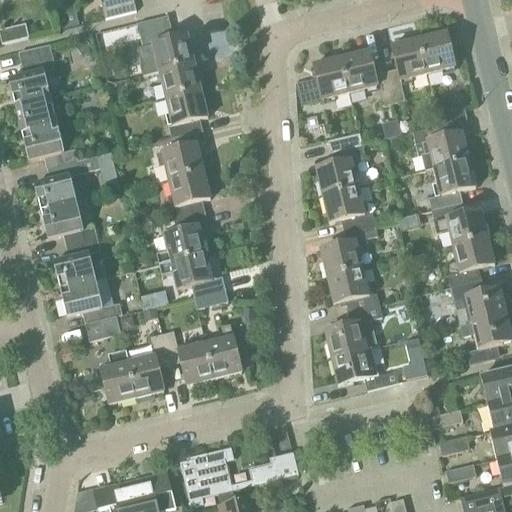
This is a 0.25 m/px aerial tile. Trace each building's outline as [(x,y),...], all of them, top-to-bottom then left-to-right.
[(105,22),(137,14),(133,0),(127,0),(101,6),(105,22)] [(75,16),(57,20),(60,32),(77,28),(75,16)] [(137,27),(140,39),(171,31),(169,19),(137,27)] [(0,33),(0,38),(2,47),(29,41),(26,28),(0,33)] [(143,50),(137,52),(144,79),(159,75),(195,66),(188,39),(174,42),(171,31),(140,39),(143,50)] [(419,42),(428,78),(455,72),(446,36),(419,42)] [(91,51),(85,42),(76,49),(83,58),(91,51)] [(397,73),(386,76),(393,107),(406,104),(401,85),(428,78),(419,42),(391,49),(397,73)] [(22,68),(53,60),(50,49),(19,57),(22,68)] [(382,110),(393,107),(386,76),(374,78),(368,55),(341,62),(350,98),(377,91),(382,110)] [(9,83),(15,110),(51,102),(44,75),(56,72),(53,60),(22,68),(25,79),(9,83)] [(323,104),(350,98),(341,62),(314,69),(317,82),(322,103),(323,104)] [(202,94),(195,66),(159,75),(165,103),(202,94)] [(317,82),(296,88),(301,108),(322,103),(317,82)] [(208,121),(202,94),(165,103),(172,130),(169,131),(171,142),(203,134),(200,123),(208,121)] [(15,110),(22,138),(57,129),(51,102),(15,110)] [(437,117),(440,129),(444,128),(467,123),(465,110),(437,117)] [(447,141),(444,128),(440,129),(412,136),(418,160),(422,159),(426,174),(434,173),(434,172),(469,164),(463,137),(447,141)] [(64,156),(57,129),(22,138),(29,165),(45,161),(47,172),(78,165),(75,153),(64,156)] [(174,154),(157,158),(160,170),(165,169),(169,184),(204,175),(197,148),(206,146),(203,134),(171,142),(174,154)] [(329,144),(332,156),(362,149),(359,136),(329,144)] [(316,173),(322,199),(358,191),(352,164),(365,161),(362,149),(332,156),(335,168),(316,173)] [(78,165),(47,172),(50,184),(35,188),(41,215),(76,206),(70,180),(101,173),(101,170),(111,168),(109,157),(78,165)] [(476,191),(469,164),(434,172),(434,173),(437,188),(432,189),(435,200),(429,202),(432,215),(463,208),(460,195),(476,191)] [(173,199),(168,201),(171,212),(174,224),(205,216),(202,204),(211,202),(204,175),(169,184),(173,199)] [(341,224),(344,236),(375,229),(372,216),(365,218),(358,191),(322,199),(329,227),(341,224)] [(83,233),(76,206),(41,215),(48,243),(63,239),(66,250),(97,243),(94,231),(83,233)] [(465,219),(463,208),(432,215),(437,237),(449,235),(453,250),(488,241),(482,215),(465,219)] [(156,258),(159,269),(205,257),(198,231),(208,229),(205,216),(174,224),(177,235),(164,239),(168,255),(156,258)] [(397,223),(400,235),(420,230),(417,218),(397,223)] [(378,240),(375,229),(344,236),(347,248),(320,254),(327,280),(362,272),(356,245),(378,240)] [(495,269),(488,241),(453,250),(456,266),(445,268),(451,292),(482,284),(479,273),(495,269)] [(100,255),(97,243),(66,250),(69,262),(53,265),(60,293),(95,285),(107,282),(103,268),(92,270),(89,258),(100,255)] [(191,290),(194,301),(225,293),(222,281),(211,283),(205,257),(159,269),(162,280),(173,277),(177,293),(191,290)] [(348,316),(380,309),(377,297),(369,299),(362,272),(327,280),(333,308),(345,305),(348,316)] [(472,328),(507,319),(500,292),(484,296),(482,284),(451,292),(456,315),(460,330),(472,328)] [(83,317),(85,328),(116,320),(123,319),(120,307),(102,311),(95,285),(60,293),(67,321),(83,317)] [(228,305),(225,293),(194,301),(197,313),(228,305)] [(351,329),(325,335),(331,362),(372,352),(378,351),(371,324),(382,321),(380,309),(348,316),(348,317),(351,329)] [(155,312),(143,315),(145,323),(157,320),(155,312)] [(511,346),(511,340),(507,319),(472,328),(460,330),(463,341),(474,338),(478,354),(467,357),(470,369),(495,363),(492,351),(511,346)] [(116,320),(85,328),(89,341),(90,345),(121,338),(120,334),(116,320)] [(221,343),(205,347),(214,383),(241,376),(230,329),(218,332),(221,343)] [(174,335),(162,338),(169,369),(181,366),(187,390),(214,383),(205,347),(178,354),(174,335)] [(125,356),(128,366),(137,402),(164,395),(158,372),(169,369),(162,338),(150,340),(152,349),(125,356)] [(419,341),(406,345),(411,368),(425,365),(419,341)] [(71,363),(68,351),(59,353),(62,366),(71,363)] [(378,379),(372,352),(331,362),(338,390),(365,383),(368,394),(398,387),(395,375),(378,379)] [(128,366),(125,356),(125,355),(108,359),(111,370),(101,373),(109,409),(137,402),(128,366)] [(411,368),(403,370),(406,383),(428,378),(425,365),(411,368)] [(511,372),(480,380),(487,407),(511,400),(511,372)] [(454,387),(426,393),(429,405),(456,398),(454,387)] [(511,400),(487,407),(493,435),(511,430),(511,400)] [(437,408),(428,410),(431,420),(440,418),(437,408)] [(433,420),(436,432),(463,425),(460,413),(433,420)] [(511,459),(511,430),(493,435),(490,436),(497,463),(511,459)] [(466,441),(439,448),(442,459),(469,452),(466,441)] [(231,489),(223,456),(207,460),(207,457),(191,461),(191,464),(180,467),(191,511),(204,508),(202,502),(218,498),(232,494),(299,478),(293,456),(270,462),(272,468),(249,473),(252,484),(231,489)] [(511,488),(511,459),(497,463),(503,491),(511,489),(511,488)] [(476,480),(473,469),(446,475),(449,486),(476,480)] [(175,511),(167,477),(93,495),(97,511),(106,511),(109,511),(108,511),(175,511)] [(503,491),(500,492),(502,500),(511,498),(511,489),(503,491)] [(460,501),(462,511),(504,511),(500,492),(460,501)] [(232,494),(218,498),(221,510),(220,510),(220,511),(253,511),(251,502),(235,506),(232,494)] [(391,506),(392,511),(404,511),(403,503),(391,506)]
